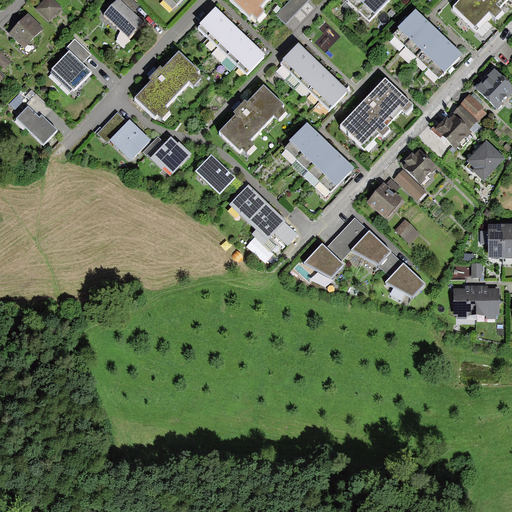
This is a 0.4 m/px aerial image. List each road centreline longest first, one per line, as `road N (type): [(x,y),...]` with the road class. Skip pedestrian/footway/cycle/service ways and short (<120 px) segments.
road 1 (residential): [(511,27),(291,257)]
road 2 (residential): [(207,0),(65,147)]
road 3 (track): [(0,195),(48,262),(59,313)]
